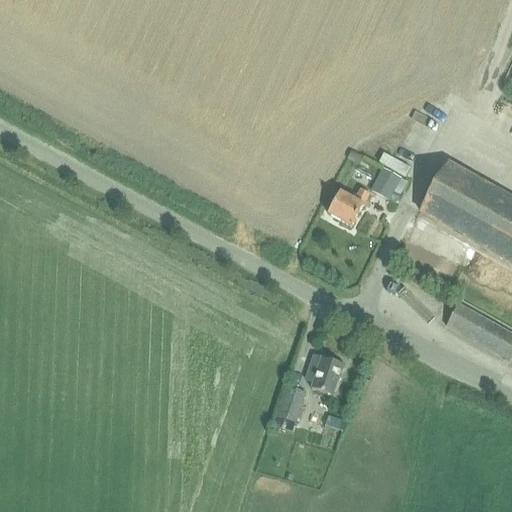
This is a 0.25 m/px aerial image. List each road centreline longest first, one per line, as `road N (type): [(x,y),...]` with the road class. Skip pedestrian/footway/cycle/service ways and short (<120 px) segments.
road 1 (unclassified): [(511,401),(324,310),(0,133)]
road 2 (track): [(511,18),(465,140)]
